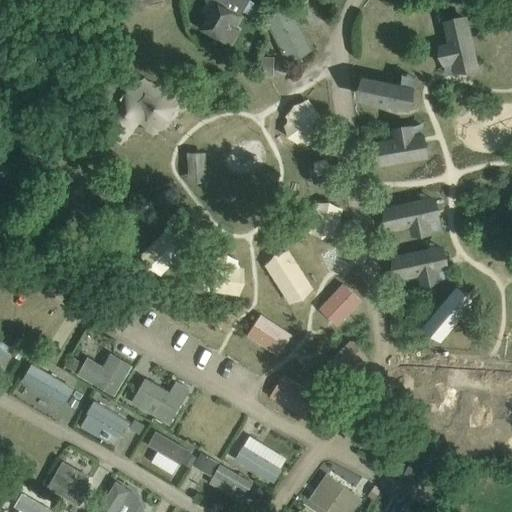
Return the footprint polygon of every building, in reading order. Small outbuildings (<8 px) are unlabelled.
[(202,29),(231,46),(239,30),(235,28),(241,18),(232,12),(238,0),(210,0),(211,0),(210,0),(209,0),(203,11),(210,15),(202,29)] [(283,13),(268,20),(289,61),(311,50),(305,39),(294,44),(289,34),(294,31),(289,21),(290,21),(288,17),(285,18),(283,13)] [(452,45),(440,48),(443,62),(472,55),(473,55),(464,17),(447,21),(450,33),(445,34),(447,40),(451,39),(452,45)] [(263,58),(262,74),(272,75),(274,58),(263,58)] [(364,80),(360,96),(397,104),(409,107),(413,90),(401,88),(364,80)] [(134,115),(151,126),(167,100),(150,89),(134,115)] [(286,112),(302,147),(333,133),(316,98),(286,112)] [(501,119),(460,122),(462,157),(503,154),(501,119)] [(382,144),(373,145),(376,163),(415,156),(410,126),(396,129),(398,141),(392,142),(392,138),(381,140),(382,144)] [(502,229),(500,177),(483,178),(484,230),(502,229)] [(423,202),(385,210),(388,227),(400,225),(401,229),(407,228),(406,224),(413,222),(415,234),(429,232),(423,202)] [(165,220),(154,256),(181,264),(192,228),(165,220)] [(268,260),(292,305),(318,292),(295,247),(268,260)] [(432,251),(393,259),(397,276),(409,274),(410,278),(415,277),(414,273),(421,271),(424,283),(437,280),(432,251)] [(208,275),(207,292),(250,294),(251,278),(208,275)] [(344,284),(326,303),(344,320),(362,301),(344,284)] [(440,337),(464,308),(451,297),(426,326),(440,337)] [(261,315),(248,336),(272,351),(285,331),(261,315)] [(0,341),(0,365),(10,347),(0,341)] [(352,341),(333,359),(349,377),(369,359),(352,341)] [(20,348),(15,356),(20,359),(25,351),(20,348)] [(101,373),(85,363),(78,374),(114,395),(131,365),(112,354),(101,373)] [(70,361),(66,367),(73,371),(77,365),(70,361)] [(411,398),(433,398),(432,375),(410,376),(411,398)] [(284,376),(271,397),(296,411),(308,390),(284,376)] [(463,376),(453,419),(472,423),(481,380),(463,376)] [(190,390),(177,382),(165,402),(140,388),(132,402),(170,424),(190,390)] [(76,391),(73,395),(80,399),(83,395),(76,391)] [(484,423),(511,423),(511,394),(497,394),(497,403),(484,403),(484,423)] [(72,397),(68,404),(75,408),(79,401),(72,397)] [(227,451),(239,419),(230,416),(228,422),(215,417),(205,443),(227,451)] [(135,419),(130,428),(140,434),(145,425),(135,419)] [(452,434),(450,440),(459,443),(461,437),(452,434)] [(243,446),(235,459),(273,481),(281,468),(252,451),(258,441),(250,436),(244,446),(243,446)] [(189,453),(183,463),(190,467),(196,457),(189,453)] [(201,453),(196,463),(213,472),(218,463),(201,453)] [(82,504),(97,476),(63,458),(49,486),(82,504)] [(222,466),(213,481),(245,501),(254,486),(222,466)] [(328,474),(310,500),(327,511),(350,511),(343,507),(353,492),(328,474)] [(117,511),(132,489),(117,479),(96,511),(117,511)] [(375,485),(368,496),(374,500),(381,489),(375,485)] [(260,487),(255,496),(264,502),(270,492),(260,487)] [(45,489),(41,495),(52,502),(55,495),(45,489)] [(60,511),(28,493),(17,511),(60,511)]
